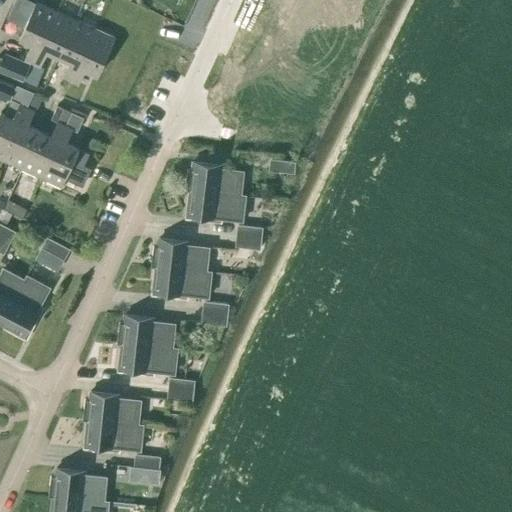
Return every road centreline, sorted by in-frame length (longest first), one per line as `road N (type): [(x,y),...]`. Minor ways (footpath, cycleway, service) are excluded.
road 1 (residential): [(52,396),(167,140),(161,103),(193,30)]
road 2 (residential): [(0,510),(52,396)]
